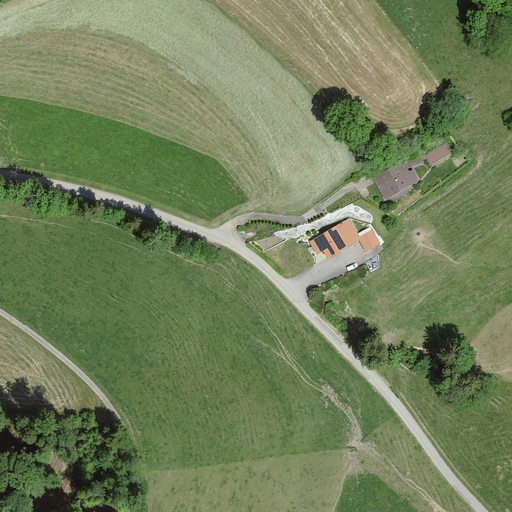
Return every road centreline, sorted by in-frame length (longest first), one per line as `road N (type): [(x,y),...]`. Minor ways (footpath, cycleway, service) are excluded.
road 1 (unclassified): [(480,511),(390,398),(266,271),(179,217),(39,180),(0,179)]
road 2 (track): [(0,299),(99,374),(137,420),(141,511)]
